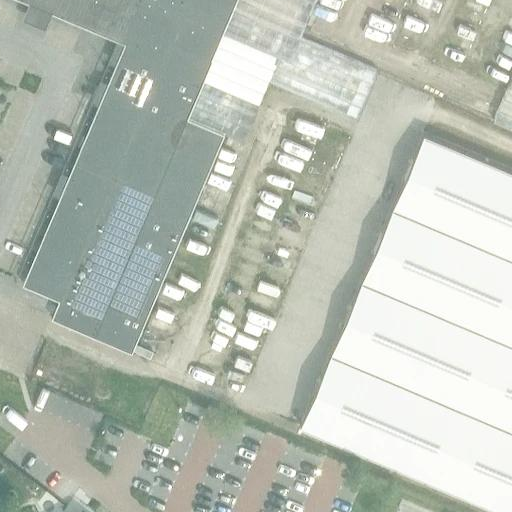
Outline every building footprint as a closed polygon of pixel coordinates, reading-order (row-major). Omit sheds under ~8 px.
[(203,78),(223,32),(236,0),(23,0),(124,42),(123,44),(203,78)] [(315,0),(236,0),(223,32),(277,56),(267,79),(356,117),(376,69),(300,36),(315,0)] [(223,32),(203,78),(187,117),(224,132),(241,140),(267,79),(277,56),(223,32)] [(224,132),(187,117),(203,78),(123,44),(22,283),(59,298),(51,316),(131,351),(224,132)] [(511,75),(493,119),(511,126),(511,75)] [(511,511),(511,169),(423,131),(299,424),(509,511),(511,511)]
